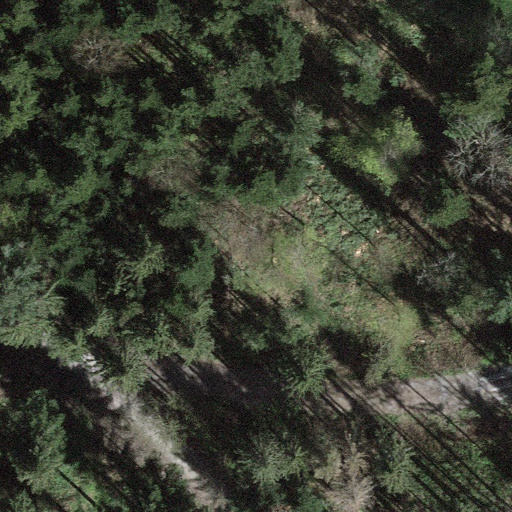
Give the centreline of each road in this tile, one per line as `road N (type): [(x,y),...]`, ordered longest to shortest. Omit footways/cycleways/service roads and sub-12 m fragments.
road 1 (track): [(98,364),(332,394),(479,382),(511,371)]
road 2 (track): [(0,308),(98,364),(237,511)]
